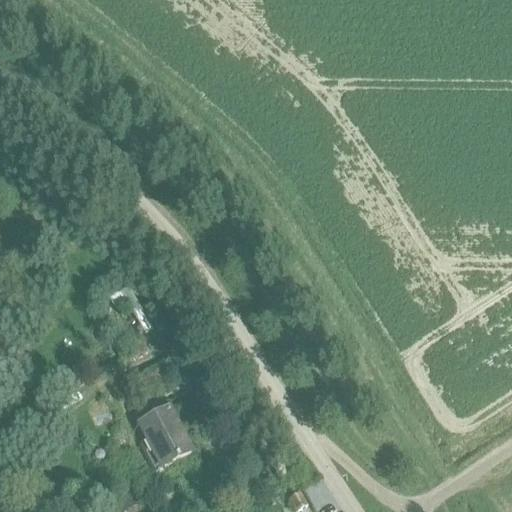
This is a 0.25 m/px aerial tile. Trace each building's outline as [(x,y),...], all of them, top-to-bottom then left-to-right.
[(125,311),(142,336),(152,329),(134,305),(125,311)] [(112,345),(103,349),(109,361),(118,356),(112,345)] [(150,365),(152,384),(175,382),(173,364),(150,365)] [(141,428),(164,471),(192,456),(169,413),(141,428)] [(118,446),(104,452),(110,467),(125,460),(118,446)] [(288,505),(291,511),(303,511),(307,510),(300,498),(288,505)]
